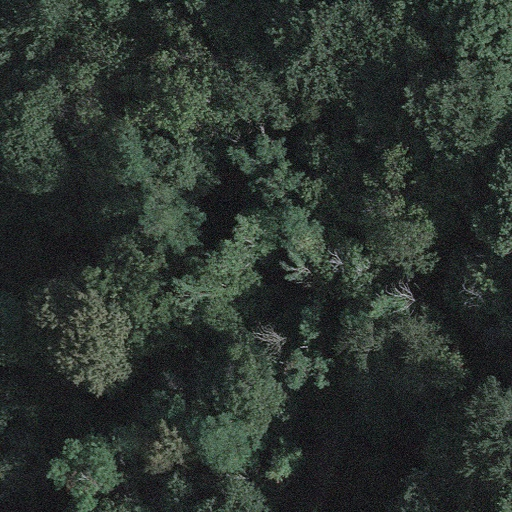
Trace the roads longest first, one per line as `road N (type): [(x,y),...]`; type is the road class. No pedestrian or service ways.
road 1 (track): [(198,0),(185,93),(189,152),(245,347),(245,409),(218,511)]
road 2 (track): [(511,132),(400,300),(298,511)]
